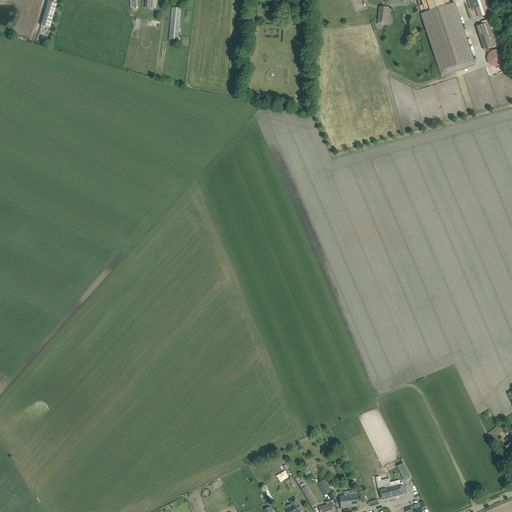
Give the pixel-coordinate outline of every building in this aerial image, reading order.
[(156,8),(156,0),(147,0),(147,7),(156,8)] [(450,4),(448,0),(421,0),(425,12),(420,13),(441,77),(476,66),(455,2),(450,4)] [(467,0),(470,10),(475,9),(478,18),(489,14),(484,0),(467,0)] [(48,1),(40,26),(51,29),(58,4),(48,1)] [(378,23),(387,23),(389,7),(379,6),(378,23)] [(178,40),(181,8),(172,8),(169,39),(178,40)] [(493,22),(476,27),(484,50),(500,45),(493,22)] [(488,55),(487,59),(488,63),(492,66),(496,67),(500,66),(503,62),(504,58),(503,54),(499,51),(495,50),(491,52),(488,55)] [(487,419),(492,415),(489,411),(484,415),(487,419)] [(504,430),(508,425),(503,421),(499,426),(504,430)] [(508,452),(511,448),(511,433),(505,440),(502,437),(499,439),(503,442),(501,444),(505,448),(508,452)] [(406,467),(400,469),(405,479),(410,477),(406,467)] [(295,485),(290,477),(284,480),(286,484),(289,483),(291,487),(295,485)] [(389,478),(376,482),(381,500),(382,500),(394,497),(391,487),(390,482),(389,478)] [(325,479),(319,483),(318,483),(324,496),(332,492),(325,479)] [(316,501),(307,485),(306,486),(304,482),(300,485),(302,489),(311,504),(316,501)] [(403,484),(391,487),(394,497),(403,495),(403,494),(407,493),(405,486),(405,484),(403,484)] [(363,502),(366,501),(361,491),(358,492),(363,502)] [(353,495),(352,493),(349,494),(349,495),(350,503),(351,506),(350,506),(351,507),(359,506),(357,494),(353,495)] [(349,495),(349,494),(345,494),(346,496),(340,496),(342,508),(351,507),(350,506),(351,506),(350,503),(349,495)] [(302,511),(304,511),(296,497),(290,501),(292,503),(286,507),(287,509),(288,511),(287,511),(302,511)] [(320,511),(329,511),(335,510),(334,507),(336,506),(334,499),(325,502),(326,505),(319,507),(320,511)]
